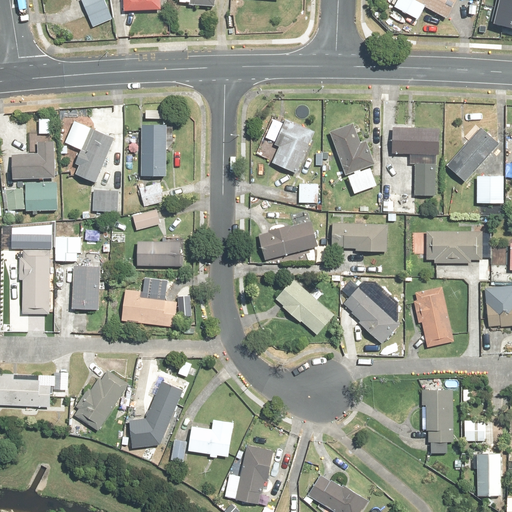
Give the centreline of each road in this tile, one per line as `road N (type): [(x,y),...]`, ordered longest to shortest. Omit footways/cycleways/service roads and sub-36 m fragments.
road 1 (residential): [(223,68),(227,318),(257,370),(315,394)]
road 2 (tertiary): [(223,68),(20,78)]
road 3 (tertiary): [(511,72),(335,64)]
